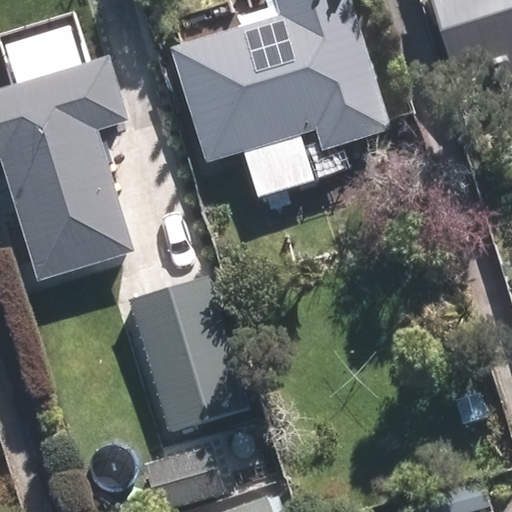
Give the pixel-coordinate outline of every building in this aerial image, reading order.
[(376,130),(334,0),(271,0),(280,28),(174,62),(205,161),(313,127),(320,148),(376,130)] [(511,71),(511,0),(425,0),(454,90),(511,71)] [(91,75),(0,103),(0,167),(36,280),(118,254),(80,136),(108,127),(91,75)] [(203,293),(135,313),(169,430),(238,409),(203,293)] [(204,460),(152,475),(161,508),(213,494),(204,460)]
